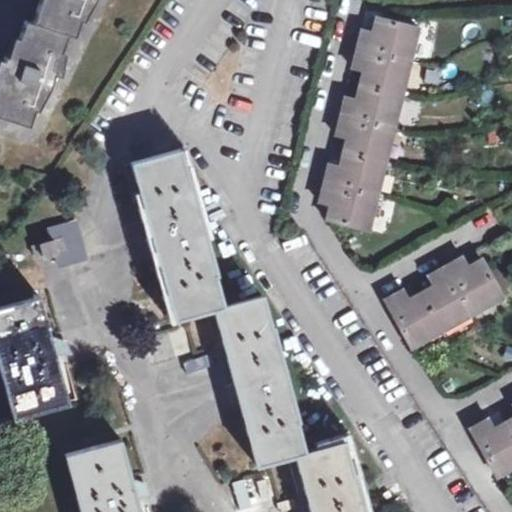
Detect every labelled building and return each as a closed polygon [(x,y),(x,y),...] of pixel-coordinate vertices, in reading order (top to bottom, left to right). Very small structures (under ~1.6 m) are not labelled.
[(41,0),(31,30),(24,28),(18,44),(12,43),(5,63),(1,63),(0,66),(0,124),(23,133),(29,119),(33,120),(43,103),(51,82),(57,83),(64,62),(58,60),(65,42),(72,45),(77,31),(80,31),(91,11),(95,0),(41,0)] [(357,58),(412,71),(419,37),(375,27),(372,41),(362,39),(357,58)] [(360,93),(404,104),(412,71),(357,58),(352,77),(363,80),(360,93)] [(342,124),(396,138),(404,104),(360,93),(357,107),(347,105),(342,124)] [(348,146),(345,160),(389,169),(396,138),(342,124),(338,143),(348,146)] [(230,395),(234,411),(242,409),(260,474),(297,465),(308,511),(360,511),(345,452),(304,462),(262,304),(223,315),(180,159),(132,172),(152,246),(144,248),(148,266),(157,264),(174,328),(217,317),(238,392),(230,395)] [(327,191),(381,204),(389,169),(345,160),(342,175),(332,173),(327,191)] [(381,204),(327,191),(323,211),(334,214),(331,229),(372,239),(381,204)] [(50,259),(59,257),(56,245),(25,253),(29,265),(36,263),(37,268),(51,265),(50,259)] [(470,266),(451,277),(478,326),(510,309),(487,269),(476,276),(470,266)] [(478,326),(451,277),(433,286),(438,296),(425,303),(447,343),(478,326)] [(447,343),(425,303),(417,308),(411,298),(391,310),(418,359),(447,343)] [(43,344),(33,303),(0,311),(0,400),(6,424),(60,411),(48,363),(59,360),(56,348),(52,349),(50,343),(43,344)] [(504,486),(511,480),(511,433),(509,429),(498,435),(492,425),(475,435),(504,486)] [(122,490),(110,449),(58,463),(71,511),(128,511),(127,509),(140,505),(136,493),(132,494),(130,488),(122,490)]
